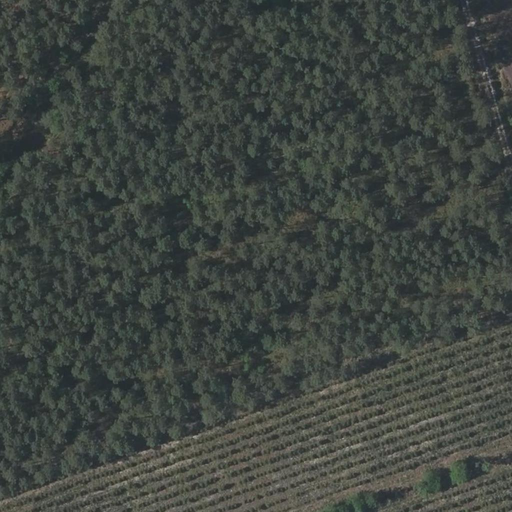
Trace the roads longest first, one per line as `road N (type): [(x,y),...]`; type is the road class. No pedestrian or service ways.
road 1 (track): [(115,0),(0,176)]
road 2 (track): [(467,0),(511,157)]
